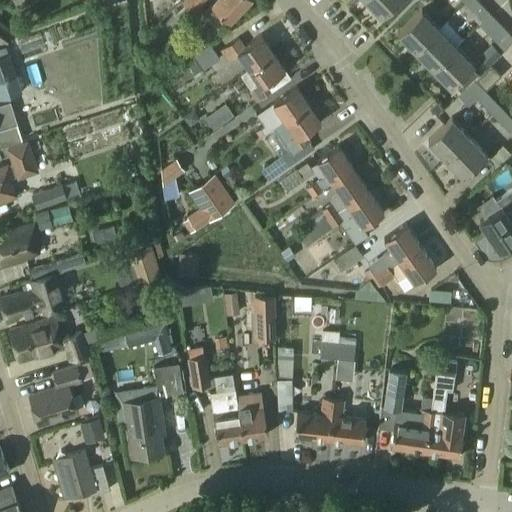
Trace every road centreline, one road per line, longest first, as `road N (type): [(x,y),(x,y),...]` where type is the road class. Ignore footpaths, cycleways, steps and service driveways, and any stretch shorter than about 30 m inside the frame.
road 1 (residential): [(492,285),(434,216),(421,176),(287,0)]
road 2 (residential): [(139,511),(206,485),(285,479),(484,506)]
road 3 (residential): [(484,506),(498,299),(492,285)]
road 4 (residential): [(43,511),(0,365)]
